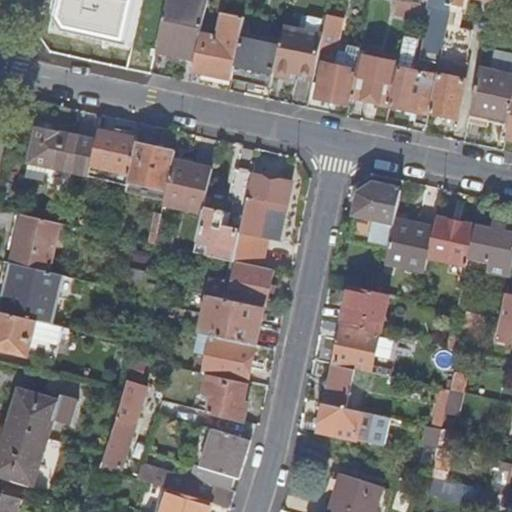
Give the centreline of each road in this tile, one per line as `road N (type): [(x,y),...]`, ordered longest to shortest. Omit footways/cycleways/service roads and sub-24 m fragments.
road 1 (residential): [(256,511),(339,141)]
road 2 (residential): [(0,68),(339,141)]
road 3 (residential): [(339,141),(511,178)]
